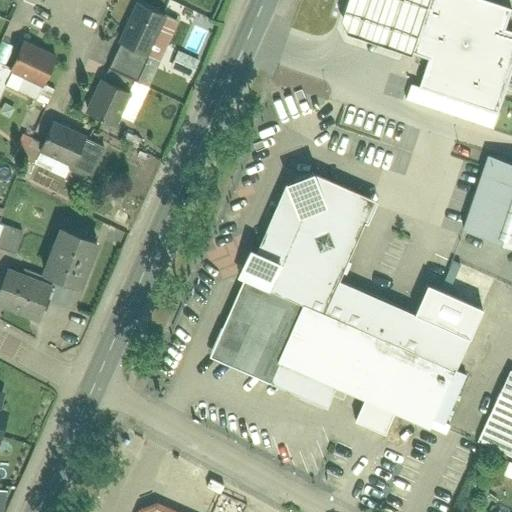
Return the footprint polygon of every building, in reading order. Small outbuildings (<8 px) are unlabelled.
[(146,0),(124,0),(102,58),(132,69),(157,4),(146,0)] [(412,44),(426,0),(344,0),(338,20),(375,32),(412,44)] [(506,4),(494,0),(426,0),(412,44),(431,50),(420,83),(495,107),(507,69),(511,53),(511,30),(499,26),(506,4)] [(47,42),(13,29),(0,60),(35,73),(47,42)] [(169,46),(164,59),(185,67),(190,54),(169,46)] [(74,102),(106,115),(120,82),(89,68),(74,102)] [(98,138),(46,110),(27,145),(79,174),(98,138)] [(511,160),(488,152),(463,225),(511,242),(511,160)] [(457,374),(469,344),(337,291),(375,207),(313,179),(283,189),(255,262),(249,258),(236,285),(241,287),(208,363),(326,413),(335,394),(442,440),(466,378),(457,374)] [(92,229),(50,212),(31,260),(73,276),(92,229)] [(0,243),(4,245),(15,221),(0,214),(0,243)] [(0,254),(0,295),(30,305),(42,268),(0,254)] [(511,377),(509,376),(479,445),(511,459),(511,377)]
